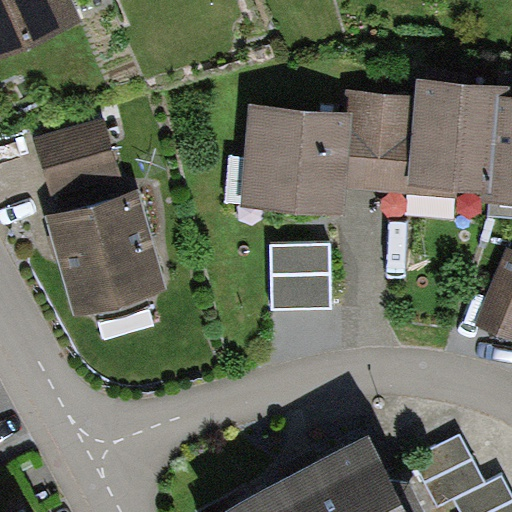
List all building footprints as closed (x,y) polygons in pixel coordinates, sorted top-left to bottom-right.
[(0,0),(0,44),(74,13),(68,0),(0,0)] [(450,183),(450,172),(489,174),(494,74),(495,66),(415,62),(413,94),(354,91),(349,178),(450,183)] [(489,174),(488,184),(511,185),(511,74),(494,74),(489,174)] [(240,102),(237,196),(333,199),(336,105),(240,102)] [(34,130),(47,179),(109,162),(97,114),(34,130)] [(77,300),(155,278),(128,183),(50,205),(77,300)] [(262,298),(320,299),(321,246),(262,245),(262,298)] [(475,319),(510,335),(511,330),(511,251),(507,249),(475,319)] [(389,422),(211,511),(210,511),(453,511),(461,508),(463,511),(511,511),(511,486),(510,482),(489,493),(463,441),(411,467),(389,422)]
